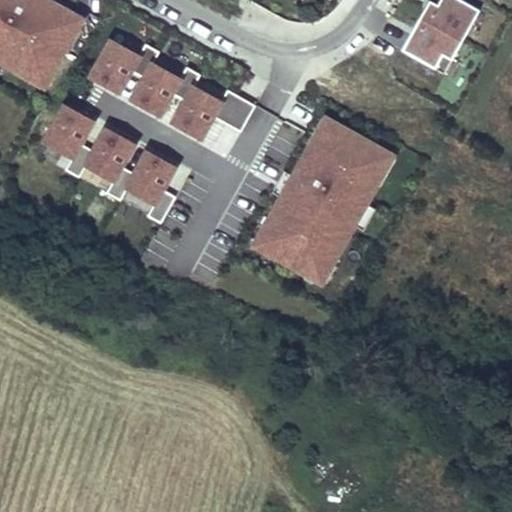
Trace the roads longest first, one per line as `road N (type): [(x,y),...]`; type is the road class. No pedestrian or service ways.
road 1 (unknown): [(177,259),(277,50)]
road 2 (residential): [(367,0),(335,38),(304,50),(246,40),(172,0)]
